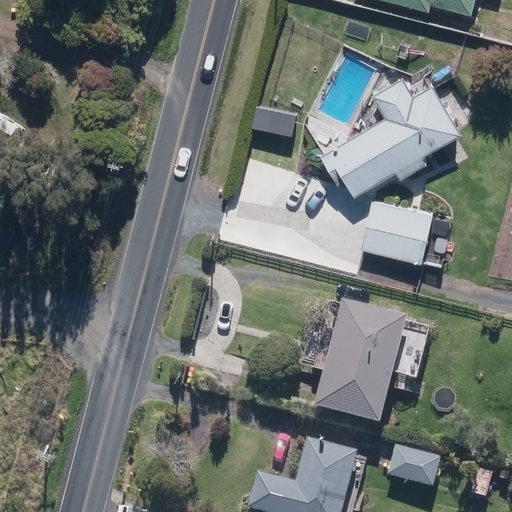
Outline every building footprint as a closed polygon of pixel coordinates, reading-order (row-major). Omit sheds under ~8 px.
[(382,0),(430,13),(432,5),(472,15),(475,0),(382,0)] [(385,120),(321,156),(336,183),(343,179),(353,197),(396,173),(400,179),(428,163),(423,156),(463,133),(434,83),(414,95),(404,77),(372,95),(385,120)] [(302,118),(271,106),(257,146),(288,157),(302,118)] [(371,200),(360,249),(422,262),(433,213),(371,200)] [(340,302),(315,408),(383,424),(408,318),(340,302)] [(257,471),(248,509),(260,511),(342,511),(358,452),(306,438),(295,481),(257,471)] [(393,448),(387,476),(435,487),(442,459),(393,448)] [(474,468),(469,494),(493,498),(497,472),(474,468)]
